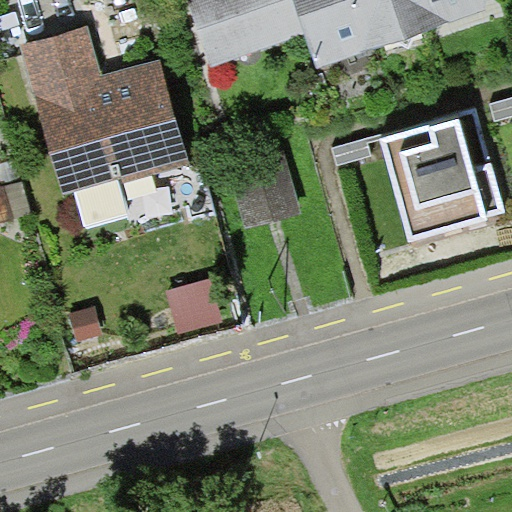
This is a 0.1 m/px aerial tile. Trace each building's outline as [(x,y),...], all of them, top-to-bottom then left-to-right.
[(187,0),(213,70),(306,40),(320,74),(487,16),(489,0),(187,0)] [(92,30),(28,47),(68,198),(86,193),(93,224),(129,214),(126,204),(151,198),(145,176),(200,162),(173,57),(104,75),(92,30)] [(487,219),(459,117),(381,139),(409,240),(487,219)] [(286,156),(232,169),(246,228),(300,215),(286,156)] [(221,281),(174,294),(185,335),(232,322),(221,281)] [(102,308),(74,317),(84,347),(112,338),(102,308)]
